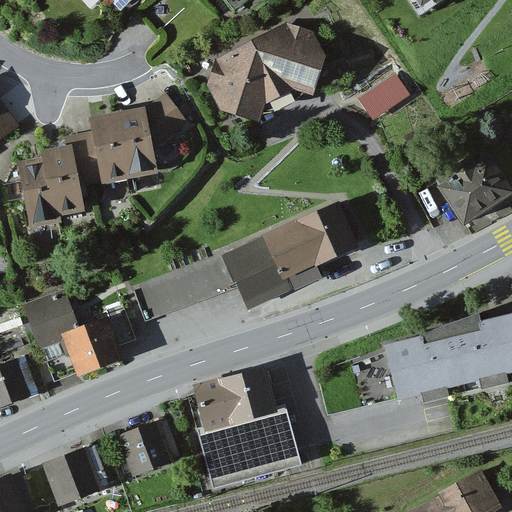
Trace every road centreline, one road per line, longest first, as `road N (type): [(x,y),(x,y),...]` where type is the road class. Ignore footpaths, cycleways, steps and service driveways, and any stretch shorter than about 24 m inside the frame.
road 1 (secondary): [(511,239),(367,306),(160,376),(0,444)]
road 2 (unclassified): [(117,72),(72,77),(0,46)]
